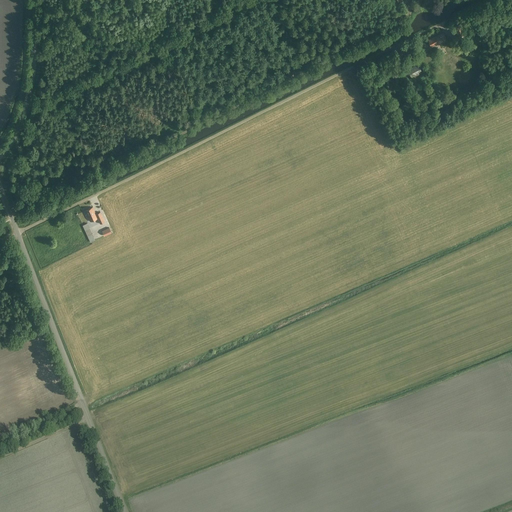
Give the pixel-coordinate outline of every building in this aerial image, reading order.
[(465,34),(462,27),(453,31),(456,38),(465,34)] [(447,40),(443,33),(429,40),(432,47),(438,44),(439,44),(447,40)] [(422,73),(418,65),(407,70),(411,78),(422,73)] [(96,214),(93,207),(85,211),(90,222),(98,218),(100,224),(104,222),(100,212),(96,214)] [(111,233),(109,228),(102,231),(104,236),(111,233)]
